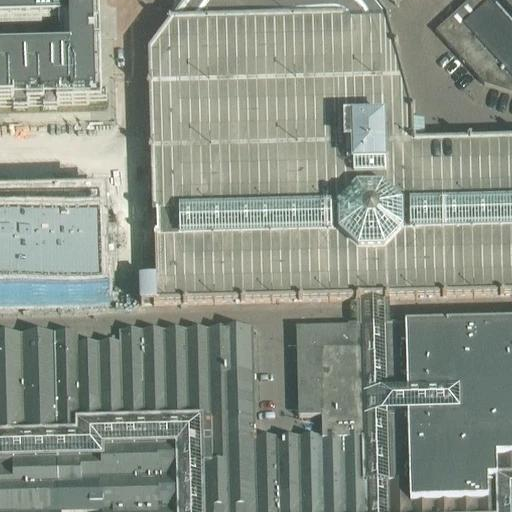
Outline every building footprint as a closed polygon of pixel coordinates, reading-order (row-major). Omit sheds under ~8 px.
[(0,0),(0,107),(12,108),(13,108),(14,108),(14,103),(27,102),(27,107),(29,107),(41,107),(43,107),(44,107),(44,102),(56,102),(57,106),(59,106),(89,106),(89,98),(102,97),(101,96),(101,94),(100,40),(100,36),(99,9),(99,1),(97,0),(0,0)] [(371,0),(189,0),(151,52),(150,52),(148,54),(149,55),(149,56),(148,56),(148,59),(149,59),(150,120),(150,123),(152,179),(152,227),(153,304),(154,307),(372,301),(511,297),(511,142),(413,145),(413,137),(414,137),(414,134),(413,134),(413,126),(413,123),(412,114),(387,19),(387,18),(385,16),(371,0)] [(511,94),(511,0),(471,0),(436,33),(484,86),(511,94)] [(92,200),(0,202),(0,298),(95,296),(92,200)] [(256,440),(255,420),(253,330),(251,330),(251,331),(209,332),(209,331),(119,333),(120,345),(78,346),(77,334),(0,336),(0,511),(511,511),(511,324),(372,328),(296,330),(299,419),(322,419),(322,438),(256,440)]
